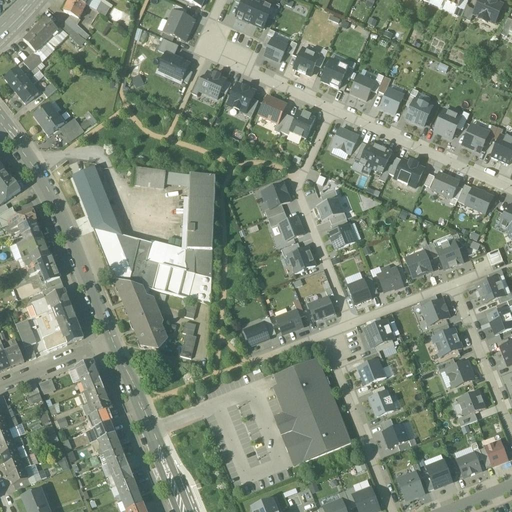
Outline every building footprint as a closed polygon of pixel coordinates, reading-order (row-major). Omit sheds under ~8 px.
[(79,21),(85,7),(86,7),(71,0),(70,0),(64,13),(79,21)] [(88,0),(86,7),(85,7),(98,14),(103,18),(109,8),(101,3),(102,0),(88,0)] [(182,0),(201,8),(204,0),(182,0)] [(263,4),(253,0),(244,0),(241,6),(236,18),(263,31),(269,18),(273,9),(263,4)] [(445,0),(444,2),(457,8),(460,0),(445,0)] [(457,10),(463,13),(466,7),(468,3),(461,0),(460,0),(457,8),(457,10)] [(487,22),(494,25),(502,6),(495,3),(496,1),(492,0),(479,0),(475,11),(473,15),(480,18),(479,20),(486,23),(487,22)] [(109,8),(103,18),(104,19),(110,8),(101,3),(109,8)] [(273,9),(269,18),(274,21),(280,8),(274,5),(273,9)] [(175,7),(173,12),(184,17),(186,12),(175,7)] [(461,18),(470,22),(473,15),(475,11),(466,7),(463,13),(461,18)] [(454,15),(461,18),(463,13),(457,10),(454,15)] [(173,12),(168,23),(190,33),(195,22),(184,17),(173,12)] [(339,21),(330,17),(328,21),(337,25),(339,21)] [(69,18),(64,24),(72,31),(73,31),(77,27),(78,26),(69,18)] [(35,30),(47,43),(58,32),(58,31),(46,19),(35,30)] [(500,35),(507,38),(509,33),(511,26),(511,21),(507,19),(500,35)] [(163,34),(168,23),(163,20),(158,31),(163,34)] [(168,23),(163,34),(174,39),(185,44),(190,33),(168,23)] [(67,36),(72,31),(64,24),(59,29),(67,36)] [(77,27),(73,31),(80,37),(84,32),(77,27)] [(59,29),(58,31),(58,32),(47,43),(54,50),(68,37),(67,36),(59,29)] [(36,54),(47,43),(35,30),(24,42),(35,53),(36,54)] [(85,41),(80,37),(73,31),(72,31),(67,36),(68,37),(80,47),(85,41)] [(262,48),(268,50),(272,41),(275,34),(270,31),(262,48)] [(89,37),(84,32),(80,37),(85,41),(89,37)] [(174,39),(163,34),(161,39),(163,40),(172,44),(174,39)] [(275,34),(272,41),(287,48),(290,40),(275,34)] [(157,52),(165,56),(166,55),(173,58),(178,47),(172,44),(163,40),(157,52)] [(287,48),(272,41),(268,50),(264,58),(279,64),(287,48)] [(55,51),(54,50),(47,43),(36,54),(35,53),(33,55),(41,63),(42,64),(55,51)] [(297,46),(292,43),(287,54),(292,57),(297,46)] [(319,58),(303,51),(294,71),(310,78),(315,67),(319,58)] [(328,53),(322,51),(319,58),(315,67),(320,69),(328,53)] [(28,60),(29,60),(36,68),(41,63),(33,55),(28,60)] [(173,58),(166,55),(165,56),(158,72),(165,75),(164,78),(173,82),(174,79),(181,82),(186,71),(189,65),(173,58)] [(31,73),(36,68),(29,60),(23,64),(31,73)] [(343,80),(348,69),(331,61),(321,83),(338,91),(343,80)] [(348,69),(343,80),(349,82),(356,66),(351,63),(348,69)] [(31,73),(35,77),(40,73),(36,68),(31,73)] [(5,81),(15,93),(28,83),(18,71),(5,81)] [(192,74),(186,71),(181,82),(187,85),(192,74)] [(214,76),(207,73),(204,81),(199,92),(217,101),(226,82),(219,79),(220,77),(214,74),(214,76)] [(135,88),(143,85),(139,75),(132,79),(135,88)] [(378,76),(375,84),(371,92),(376,95),(384,78),(378,76)] [(375,84),(358,77),(350,96),(366,103),(371,92),(375,84)] [(197,97),(199,92),(204,81),(198,78),(191,94),(197,97)] [(391,82),(384,79),(378,93),(384,96),(391,82)] [(38,96),(31,87),(28,83),(15,93),(25,106),(38,96)] [(42,93),(47,99),(57,91),(51,85),(42,93)] [(252,100),(255,93),(249,91),(249,90),(243,87),(243,88),(237,85),(227,107),(245,114),(245,115),(252,100)] [(395,116),(403,98),(388,91),(380,109),(395,116)] [(405,107),(411,110),(415,102),(418,93),(413,91),(405,107)] [(282,114),(286,106),(267,98),(259,117),(277,125),(282,114)] [(258,103),(252,100),(245,115),(245,114),(244,116),(251,119),(258,103)] [(423,128),(432,109),(415,102),(411,110),(406,121),(423,128)] [(54,103),(49,106),(55,115),(56,114),(60,111),(54,103)] [(64,126),(56,114),(55,115),(49,106),(34,118),(48,137),(64,126)] [(315,120),(298,112),(295,120),(289,133),(290,133),(306,141),(315,120)] [(461,119),(444,112),(434,133),(451,141),(456,130),(461,120),(461,119)] [(280,133),(288,117),(282,114),(277,125),(274,131),(280,134),(280,133)] [(461,119),(461,120),(467,122),(469,116),(463,114),(461,119)] [(288,137),(290,133),(289,133),(295,120),(288,117),(280,133),(288,137)] [(467,122),(461,120),(456,130),(462,133),(467,122)] [(70,124),(79,137),(84,133),(74,121),(70,124)] [(60,131),(69,144),(79,137),(70,124),(60,131)] [(484,144),(488,135),(471,127),(462,146),(480,154),(484,144)] [(488,135),(484,144),(490,146),(492,140),(497,130),(492,127),(488,135)] [(492,140),(498,143),(500,137),(503,132),(497,129),(497,130),(492,140)] [(358,139),(340,131),(332,148),(350,156),(351,153),(357,141),(358,139)] [(491,159),(508,167),(511,157),(511,142),(505,139),(500,137),(498,143),(491,159)] [(363,143),(357,141),(351,153),(357,156),(362,145),(363,143)] [(371,171),(381,149),(369,144),(368,147),(360,163),(359,166),(364,168),(361,174),(369,177),(371,171)] [(355,161),(360,163),(368,147),(362,145),(357,156),(355,161)] [(381,149),(371,171),(381,176),(382,176),(387,165),(392,154),(381,149)] [(388,175),(395,178),(402,162),(396,159),(392,167),(388,175)] [(210,307),(213,253),(187,252),(187,253),(181,251),(151,244),(151,245),(121,237),(95,172),(101,169),(101,171),(103,170),(103,169),(96,164),(95,164),(86,163),(65,160),(61,164),(74,182),(75,182),(90,220),(88,224),(92,226),(114,281),(210,307)] [(409,164),(403,161),(402,162),(395,178),(394,180),(415,190),(423,170),(417,167),(418,166),(410,162),(409,164)] [(382,176),(381,176),(379,181),(385,184),(388,175),(392,167),(387,165),(382,176)] [(132,187),(164,190),(165,186),(166,174),(136,170),(134,170),(133,179),(132,187)] [(191,177),(166,174),(165,186),(190,189),(191,177)] [(459,184),(438,175),(431,191),(451,200),(457,188),(459,184)] [(13,184),(7,176),(0,181),(0,193),(13,185),(13,184)] [(434,178),(429,176),(424,187),(429,189),(434,178)] [(190,189),(187,252),(213,253),(216,180),(191,177),(190,189)] [(14,183),(13,184),(13,185),(0,193),(0,196),(2,199),(0,199),(0,205),(5,203),(20,192),(14,183)] [(290,203),(283,186),(261,195),(264,204),(267,203),(267,204),(270,211),(282,207),(290,203)] [(457,203),(465,207),(472,190),(464,186),(462,191),(457,203)] [(462,191),(457,188),(451,200),(449,205),(455,207),(457,203),(462,191)] [(492,199),(472,190),(465,207),(485,216),(487,210),(492,199)] [(320,198),(323,206),(338,200),(335,192),(320,198)] [(498,202),(492,199),(487,210),(493,213),(498,202)] [(344,216),(338,200),(323,206),(316,209),(322,224),(329,222),(344,216)] [(262,213),(264,213),(270,211),(267,204),(260,207),(262,213)] [(0,209),(0,216),(8,212),(5,206),(0,209)] [(270,211),(264,213),(268,221),(284,214),(282,207),(270,211)] [(511,208),(507,217),(505,216),(499,228),(506,232),(511,245),(511,208)] [(13,209),(8,212),(0,216),(0,222),(7,220),(8,222),(15,220),(15,219),(17,219),(15,215),(13,209)] [(17,224),(19,229),(35,222),(35,223),(37,222),(33,212),(17,219),(15,219),(15,220),(8,222),(9,226),(10,227),(17,224)] [(288,223),(284,214),(268,221),(271,229),(280,226),(288,223)] [(344,216),(329,222),(332,227),(347,221),(344,216)] [(286,243),(303,237),(296,219),(288,223),(280,226),(286,243)] [(0,227),(1,230),(9,226),(8,222),(7,220),(0,222),(0,227)] [(349,227),(347,221),(332,227),(330,228),(333,233),(349,227)] [(19,229),(23,238),(39,231),(35,223),(35,222),(19,229)] [(333,233),(329,235),(336,252),(361,241),(355,225),(349,227),(333,233)] [(25,242),(26,247),(43,241),(39,231),(23,238),(25,242)] [(451,238),(454,244),(457,251),(463,249),(457,236),(451,238)] [(28,252),(30,256),(46,250),(43,241),(26,247),(28,252)] [(457,251),(454,244),(448,246),(448,245),(441,248),(441,249),(436,251),(438,258),(444,272),(463,265),(457,251)] [(284,259),(287,257),(301,252),(298,245),(281,252),(284,259)] [(433,260),(438,258),(436,251),(434,245),(428,248),(432,258),(433,260)] [(428,248),(427,247),(422,249),(424,254),(426,260),(432,258),(428,248)] [(295,276),(315,268),(308,249),(301,252),(287,257),(295,276)] [(32,261),(34,266),(50,259),(46,250),(30,256),(32,261)] [(498,251),(487,256),(491,267),(502,262),(498,251)] [(426,260),(424,254),(405,262),(412,279),(431,272),(426,260)] [(51,258),(50,259),(34,266),(36,270),(28,273),(30,278),(37,275),(41,274),(43,281),(40,282),(42,287),(46,285),(46,286),(60,280),(51,258)] [(32,261),(24,264),(27,269),(26,269),(28,273),(36,270),(34,266),(32,261)] [(396,271),(402,286),(408,284),(401,267),(395,269),(396,271)] [(402,286),(396,271),(390,273),(388,268),(381,271),(383,276),(382,276),(377,278),(384,294),(402,287),(402,286)] [(377,278),(382,276),(379,269),(370,272),(373,280),(377,278)] [(488,277),(490,282),(497,279),(497,280),(503,278),(501,272),(488,277)] [(360,274),(345,280),(348,288),(363,282),(360,274)] [(371,278),(364,281),(370,298),(378,295),(371,278)] [(497,301),(505,298),(504,297),(502,292),(503,292),(501,285),(499,285),(497,280),(497,279),(490,282),(476,288),(483,306),(497,301)] [(46,286),(48,291),(62,285),(60,280),(46,286)] [(348,288),(347,288),(355,308),(371,301),(370,298),(364,281),(363,282),(348,288)] [(142,348),(159,353),(161,346),(163,347),(167,341),(166,339),(163,338),(163,335),(162,332),(160,332),(162,324),(155,322),(158,313),(152,312),(152,309),(151,306),(152,300),(140,297),(142,289),(120,283),(118,291),(121,292),(120,296),(123,302),(125,302),(127,306),(126,309),(133,326),(135,327),(137,332),(135,333),(139,341),(141,342),(140,345),(142,348)] [(64,292),(62,285),(48,291),(42,293),(45,299),(45,300),(48,298),(64,292)] [(325,293),(328,299),(332,310),(337,308),(331,291),(325,293)] [(64,292),(48,298),(53,311),(69,305),(64,292)] [(511,300),(510,295),(504,297),(505,298),(497,301),(499,306),(511,301),(511,300)] [(438,304),(436,297),(419,304),(421,310),(438,304)] [(31,305),(33,307),(37,318),(53,311),(48,298),(45,300),(45,299),(31,305)] [(328,299),(308,307),(314,323),(334,315),(332,310),(328,299)] [(293,304),(297,313),(299,320),(305,318),(299,301),(293,304)] [(496,308),(498,313),(506,310),(511,307),(511,301),(499,306),(496,308)] [(183,318),(193,321),(198,304),(187,302),(183,318)] [(438,304),(421,310),(428,328),(449,320),(446,314),(447,313),(445,308),(444,309),(442,302),(438,304)] [(74,316),(69,305),(53,311),(57,322),(74,316)] [(31,320),(37,318),(33,307),(27,310),(31,320)] [(495,337),(511,330),(511,325),(511,323),(511,322),(510,317),(509,317),(506,310),(498,313),(488,318),(495,337)] [(297,313),(276,321),(282,336),(302,328),(299,320),(297,313)] [(78,327),(74,316),(57,322),(62,334),(78,327)] [(262,325),(263,325),(268,339),(276,336),(269,320),(261,323),(262,325)] [(16,326),(20,337),(31,333),(27,322),(16,326)] [(371,350),(375,349),(392,342),(394,341),(386,323),(364,332),(371,350)] [(182,335),(186,336),(193,338),(196,327),(185,324),(182,335)] [(262,325),(244,332),(250,348),(269,341),(268,339),(263,325),(262,325)] [(84,340),(78,327),(62,334),(43,341),(47,354),(64,348),(84,340)] [(432,333),(434,339),(450,333),(448,327),(432,333)] [(432,340),(439,359),(462,350),(454,331),(450,333),(434,339),(432,340)] [(36,344),(31,333),(20,337),(24,348),(31,346),(36,344)] [(197,339),(193,338),(186,336),(180,358),(191,361),(197,339)] [(392,342),(375,349),(377,354),(379,354),(394,348),(392,342)] [(511,344),(500,349),(504,359),(511,355),(511,344)] [(36,359),(31,346),(24,348),(24,349),(29,361),(30,361),(36,359)] [(24,364),(18,348),(14,350),(5,354),(11,369),(24,364)] [(0,373),(11,369),(5,354),(1,355),(0,355),(0,373)] [(362,360),(365,367),(377,362),(382,360),(379,354),(377,354),(362,360)] [(446,372),(456,368),(453,361),(436,368),(439,376),(446,373),(446,372)] [(76,369),(81,382),(98,375),(92,362),(76,369)] [(274,379),(278,388),(321,371),(317,362),(274,379)] [(357,370),(364,387),(378,382),(384,380),(381,371),(377,362),(365,367),(357,370)] [(446,373),(453,390),(474,382),(467,364),(456,368),(446,372),(446,373)] [(81,382),(76,369),(69,371),(74,384),(81,382)] [(384,380),(378,382),(378,384),(386,380),(382,370),(381,371),(384,380)] [(292,434),(304,464),(350,445),(321,371),(278,388),(274,389),(284,415),(274,419),(282,438),(292,434)] [(102,387),(98,375),(81,382),(86,394),(102,387)] [(49,381),(42,384),(39,385),(44,397),(54,392),(49,381)] [(25,389),(30,400),(40,396),(35,385),(25,389)] [(102,387),(86,394),(89,403),(90,405),(107,398),(102,387)] [(372,393),(375,398),(386,394),(384,388),(372,393)] [(485,410),(478,393),(457,401),(464,418),(464,419),(474,415),(485,410)] [(82,406),(89,403),(86,394),(78,397),(82,406)] [(369,400),(377,419),(393,412),(391,406),(392,406),(390,399),(388,400),(386,394),(375,398),(369,400)] [(30,400),(34,408),(43,404),(40,396),(30,400)] [(112,410),(107,398),(90,405),(94,414),(88,416),(89,419),(106,412),(106,413),(112,411),(112,410)] [(111,424),(106,413),(106,412),(89,419),(94,431),(111,424)] [(477,422),(474,415),(464,419),(464,418),(457,421),(460,429),(477,422)] [(58,423),(60,428),(67,426),(65,420),(58,423)] [(0,422),(0,434),(8,431),(4,421),(0,422)] [(379,425),(382,434),(394,429),(390,421),(379,425)] [(115,436),(111,424),(94,431),(99,442),(115,436)] [(394,429),(382,434),(389,450),(397,447),(409,443),(402,426),(394,429)] [(0,434),(0,445),(12,441),(8,431),(0,434)] [(292,434),(282,438),(293,468),(304,464),(292,434)] [(120,447),(115,436),(99,442),(102,451),(97,453),(98,456),(120,447)] [(0,445),(0,453),(1,457),(16,451),(12,441),(0,445)] [(409,443),(397,447),(400,453),(416,446),(414,441),(409,443)] [(485,450),(492,468),(507,462),(500,444),(485,450)] [(479,452),(476,445),(471,447),(474,456),(477,464),(483,461),(479,452)] [(124,458),(120,447),(98,456),(100,459),(104,457),(108,466),(125,459),(125,458),(124,458)] [(485,450),(479,452),(483,461),(486,470),(492,468),(485,450)] [(1,457),(5,467),(20,461),(16,451),(1,457)] [(61,473),(70,469),(63,454),(55,458),(61,473)] [(474,456),(456,463),(463,480),(481,473),(477,464),(474,456)] [(28,458),(20,461),(24,471),(30,468),(32,468),(28,458)] [(129,470),(125,459),(108,466),(112,477),(129,470)] [(9,477),(24,471),(20,461),(5,467),(9,477)] [(427,474),(434,491),(452,484),(443,462),(426,469),(427,474)] [(415,475),(417,481),(423,479),(422,476),(418,465),(412,467),(415,475)] [(30,468),(24,471),(28,481),(30,486),(36,483),(30,468)] [(134,482),(129,470),(112,477),(117,489),(134,482)] [(13,487),(28,481),(24,471),(9,477),(13,487)] [(429,493),(434,491),(427,474),(422,476),(423,479),(429,493)] [(417,481),(415,475),(398,482),(406,502),(423,495),(417,481)] [(13,487),(15,492),(30,486),(28,481),(13,487)] [(134,482),(117,489),(121,498),(116,499),(117,502),(138,494),(134,482)] [(295,490),(283,494),(284,499),(297,495),(295,490)] [(351,511),(357,508),(353,497),(356,496),(354,490),(344,494),(351,511)] [(357,508),(358,511),(378,511),(370,490),(356,496),(353,497),(357,508)] [(22,498),(27,511),(48,511),(40,491),(22,498)] [(126,511),(143,505),(138,494),(117,502),(118,505),(123,503),(126,511)] [(320,501),(323,509),(341,502),(338,496),(338,494),(320,501)] [(345,511),(347,511),(351,511),(344,494),(338,496),(341,502),(341,501),(345,511)] [(281,511),(276,499),(250,509),(251,511),(281,511)] [(345,511),(341,501),(341,502),(323,509),(323,510),(324,511),(345,511)]
